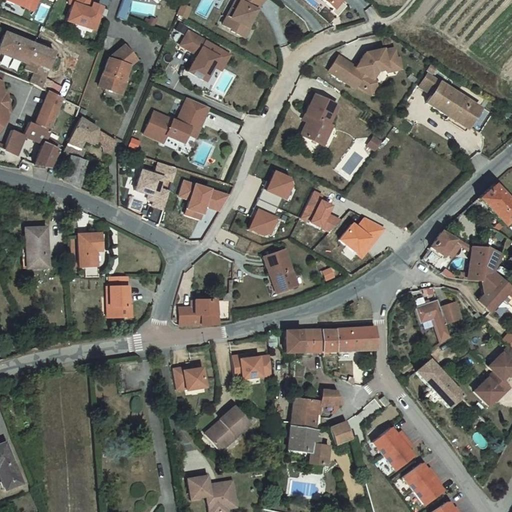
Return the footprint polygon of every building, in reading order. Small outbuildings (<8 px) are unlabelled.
[(70,0),(64,17),(90,27),(99,4),(88,0),(70,0)] [(123,0),(119,18),(128,20),(132,0),(123,0)] [(226,13),(222,22),(231,27),(230,28),(240,33),(245,24),(246,25),(257,5),(260,0),(237,0),(230,15),(226,13)] [(233,0),(226,13),(230,15),(237,0),(233,0)] [(343,0),(335,0),(332,4),(329,7),(335,12),(344,1),(343,0)] [(188,18),(191,8),(182,5),(179,15),(188,18)] [(245,24),(240,33),(243,35),(248,26),(246,25),(245,24)] [(29,70),(25,80),(43,86),(46,77),(40,74),(51,48),(2,28),(0,32),(0,46),(24,57),(23,61),(21,67),(29,70)] [(186,69),(203,78),(216,55),(200,45),(204,38),(186,29),(178,43),(195,52),(186,69)] [(96,84),(111,89),(115,78),(118,79),(123,64),(132,56),(120,44),(104,57),(96,84)] [(336,54),(326,69),(352,86),(354,82),(368,91),(374,83),(372,78),(370,76),(375,68),(384,66),(382,58),(393,55),(390,45),(380,47),(380,46),(362,50),(355,61),(357,62),(354,66),(336,54)] [(0,46),(0,50),(23,61),(24,57),(0,46)] [(395,55),(393,55),(382,58),(384,66),(385,69),(398,66),(395,55)] [(2,56),(0,64),(0,65),(19,71),(22,62),(2,56)] [(424,71),(415,82),(426,89),(421,97),(463,128),(477,109),(424,71)] [(122,79),(118,79),(115,78),(111,89),(118,91),(122,79)] [(46,88),(31,125),(41,130),(60,95),(46,88)] [(300,134),(318,144),(328,122),(337,104),(315,94),(305,113),(309,115),(300,134)] [(185,132),(191,119),(199,122),(207,106),(185,96),(175,120),(152,110),(142,132),(161,140),(164,133),(181,141),(185,132)] [(77,114),(65,139),(78,145),(80,140),(89,144),(90,141),(109,153),(114,137),(77,114)] [(194,136),(199,122),(191,119),(185,132),(194,136)] [(335,125),(328,122),(318,144),(324,146),(335,125)] [(25,123),(21,134),(38,142),(32,163),(47,167),(54,148),(45,145),(48,138),(39,134),(41,130),(31,125),(25,123)] [(8,129),(2,149),(14,155),(20,134),(8,129)] [(372,133),(366,141),(373,147),(379,139),(372,133)] [(131,138),(127,146),(135,148),(138,140),(131,138)] [(65,139),(58,152),(65,156),(57,178),(64,182),(74,186),(82,162),(78,158),(82,147),(78,145),(65,139)] [(175,166),(156,160),(152,173),(139,169),(133,189),(147,194),(153,196),(152,200),(151,205),(162,208),(167,190),(157,187),(160,177),(171,180),(175,166)] [(249,230),(266,236),(272,235),(278,218),(275,216),(272,215),(280,197),(283,199),(285,200),(293,186),(290,178),(275,170),(266,190),(258,208),(249,230)] [(218,209),(226,193),(181,180),(176,196),(187,199),(183,213),(198,217),(202,204),(218,209)] [(511,206),(508,203),(489,182),(474,196),(500,223),(510,213),(511,211),(511,206)] [(258,208),(266,190),(262,189),(254,207),(258,208)] [(320,193),(311,189),(299,216),(327,230),(337,218),(325,212),(329,204),(317,198),(320,193)] [(272,215),(275,216),(283,199),(280,197),(272,215)] [(381,225),(361,215),(353,226),(348,222),(335,238),(357,256),(381,225)] [(21,248),(22,268),(46,267),(45,226),(22,227),(23,248),(21,248)] [(503,237),(487,228),(484,248),(497,252),(500,245),(504,246),(509,241),(511,239),(503,237)] [(452,237),(440,229),(429,243),(428,244),(442,254),(452,237)] [(76,232),(78,266),(95,265),(94,249),(101,249),(100,231),(76,232)] [(458,273),(458,279),(460,280),(480,279),(484,248),(470,247),(466,274),(458,273)] [(484,248),(480,279),(481,292),(496,277),(492,270),(497,252),(484,248)] [(271,273),(276,292),(294,286),(282,249),(261,256),(268,274),(271,273)] [(109,297),(110,317),(130,316),(129,302),(126,303),(126,276),(107,277),(107,286),(105,286),(106,297),(109,297)] [(475,299),(487,311),(500,297),(509,287),(496,277),(481,292),(475,299)] [(511,293),(511,289),(509,287),(500,297),(505,301),(511,293)] [(413,307),(419,323),(432,319),(442,315),(439,308),(436,299),(413,307)] [(177,308),(176,324),(177,324),(185,325),(192,326),(200,326),(205,325),(209,324),(213,323),(213,301),(189,301),(189,309),(177,308)] [(344,304),(348,312),(355,309),(352,301),(344,304)] [(442,315),(445,323),(459,318),(454,303),(439,308),(442,315)] [(442,315),(432,319),(440,341),(450,338),(445,323),(442,315)] [(319,328),(318,352),(373,349),(372,325),(319,328)] [(511,326),(501,338),(509,345),(511,348),(511,347),(511,326)] [(281,353),(298,352),(297,328),(279,329),(281,353)] [(297,328),(298,352),(318,352),(319,328),(297,328)] [(511,348),(509,345),(487,367),(493,372),(476,392),(490,405),(501,392),(505,394),(511,386),(503,381),(511,370),(511,348)] [(236,356),(228,356),(230,379),(268,376),(266,357),(246,359),(237,360),(236,356)] [(441,375),(427,360),(413,371),(449,410),(462,395),(441,375)] [(183,368),(172,370),(175,390),(185,388),(186,390),(204,387),(201,369),(192,370),(183,372),(183,368)] [(5,381),(13,404),(24,401),(17,378),(5,381)] [(318,404),(338,401),(333,386),(323,385),(318,385),(317,397),(318,404)] [(318,404),(317,397),(293,395),(289,417),(288,427),(311,429),(314,405),(317,404),(318,404)] [(383,397),(379,400),(384,407),(389,404),(383,397)] [(362,423),(381,407),(375,400),(356,416),(362,423)] [(204,433),(216,448),(231,435),(233,437),(250,423),(235,405),(204,433)] [(335,445),(350,439),(344,420),(327,427),(333,442),(334,442),(335,445)] [(305,448),(303,460),(304,463),(323,464),(323,444),(315,444),(316,437),(310,435),(311,429),(288,427),(285,446),(305,448)] [(393,435),(391,436),(387,431),(386,430),(371,442),(392,470),(407,458),(407,456),(402,451),(404,450),(405,449),(394,434),(393,435)] [(231,435),(216,448),(219,451),(234,438),(233,437),(231,435)] [(20,441),(26,453),(36,449),(31,438),(20,441)] [(0,444),(0,481),(3,490),(20,483),(3,443),(0,444)] [(305,448),(285,446),(283,457),(303,460),(305,448)] [(26,453),(29,460),(40,457),(36,449),(26,453)] [(423,470),(421,471),(417,466),(416,465),(400,476),(421,504),(436,493),(436,492),(432,486),(434,485),(435,484),(424,469),(423,470)] [(206,476),(187,479),(190,499),(199,497),(206,496),(208,511),(220,511),(220,509),(227,508),(226,501),(235,499),(232,481),(218,483),(218,486),(208,488),(206,476)] [(235,499),(226,501),(227,508),(236,507),(235,499)] [(449,509),(446,510),(443,504),(442,503),(428,511),(451,511),(449,508),(449,509)]
